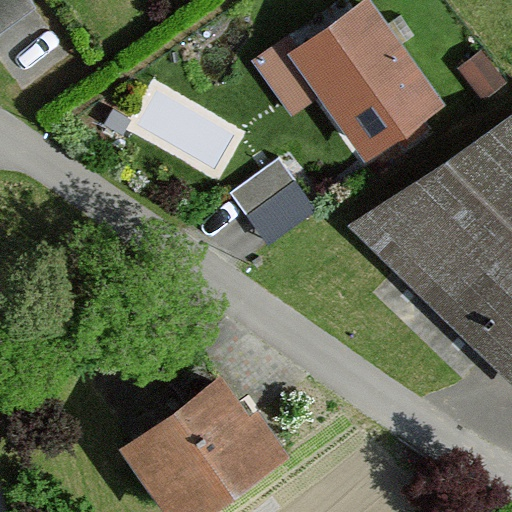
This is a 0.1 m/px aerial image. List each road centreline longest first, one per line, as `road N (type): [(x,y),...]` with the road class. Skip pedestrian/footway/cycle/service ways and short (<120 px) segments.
road 1 (residential): [(223,287),(511,474)]
road 2 (residential): [(223,287),(29,146),(0,138)]
